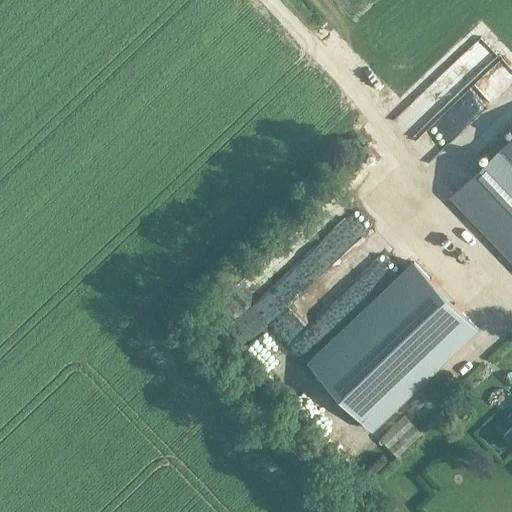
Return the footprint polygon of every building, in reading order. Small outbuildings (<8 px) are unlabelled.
[(388,117),(404,134),(457,82),(442,66),(388,117)] [(460,85),(413,129),(433,150),(480,106),(460,85)] [(473,116),(481,135),(496,128),(487,109),(473,116)] [(511,263),(511,139),(450,199),(511,263)] [(280,277),(341,219),(326,204),(265,262),(280,277)] [(476,331),(413,264),(307,365),(371,431),(476,331)] [(329,295),(282,340),(294,352),(340,307),(329,295)] [(319,411),(311,417),(337,448),(344,442),(319,411)] [(421,434),(404,416),(380,439),(398,457),(421,434)]
